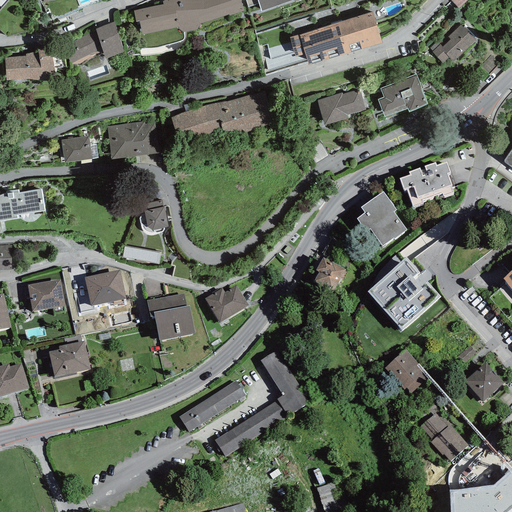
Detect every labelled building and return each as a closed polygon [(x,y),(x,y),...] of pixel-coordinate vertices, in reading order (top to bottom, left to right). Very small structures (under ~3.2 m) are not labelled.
[(0,0),(0,10),(9,0),(0,0)] [(163,5),(133,11),(135,22),(139,20),(142,35),(179,27),(179,30),(183,33),(197,30),(200,24),(229,15),(229,16),(244,11),(240,0),(165,0),(162,1),(163,5)] [(258,0),(262,11),(294,1),(293,0),(258,0)] [(468,0),(451,0),(460,8),(468,0)] [(305,55),(309,66),(382,44),(373,13),(299,35),(305,55)] [(95,29),(96,31),(63,47),(71,64),(102,49),(105,59),(124,52),(114,22),(95,29)] [(442,63),(448,57),(452,62),(475,41),(460,25),(447,37),(450,40),(442,47),(440,44),(433,51),(432,52),(442,63)] [(305,55),(299,35),(289,38),(295,58),(305,55)] [(430,48),(433,51),(440,44),(437,41),(430,48)] [(26,56),(5,58),(6,81),(28,79),(42,81),(55,75),(51,48),(38,50),(36,52),(25,54),(26,56)] [(491,55),(480,66),(489,75),(500,63),(491,55)] [(380,89),(383,98),(378,100),(384,117),(407,109),(409,112),(427,104),(417,75),(380,89)] [(186,112),(171,118),(183,157),(276,123),(265,90),(228,100),(206,105),(186,112)] [(347,115),(365,110),(360,90),(342,95),(341,93),(317,100),(324,125),(348,118),(347,115)] [(144,122),(107,126),(111,159),(160,154),(156,122),(144,124),(144,122)] [(89,136),(61,140),(64,163),(92,159),(89,136)] [(90,146),(92,159),(98,158),(96,145),(90,146)] [(511,149),(503,162),(511,167),(511,149)] [(410,175),(399,179),(403,190),(406,188),(413,208),(423,203),(422,201),(442,193),(443,196),(454,192),(451,186),(452,185),(448,173),(450,172),(447,162),(436,165),(435,162),(424,166),(425,169),(421,170),(420,167),(409,172),(410,175)] [(17,215),(45,211),(42,190),(18,193),(18,190),(6,191),(6,193),(0,195),(0,220),(17,218),(17,215)] [(365,213),(357,219),(366,231),(370,229),(382,246),(407,230),(394,212),(396,210),(383,192),(361,207),(365,213)] [(146,211),(163,207),(161,200),(145,204),(146,211)] [(146,211),(144,211),(147,227),(152,230),(168,227),(167,223),(164,207),(163,207),(146,211)] [(0,244),(0,270),(12,270),(12,245),(0,244)] [(120,257),(159,264),(161,252),(122,245),(120,257)] [(406,257),(368,291),(402,331),(441,296),(406,257)] [(345,270),(323,258),(316,270),(319,272),(314,282),(333,292),(345,270)] [(119,269),(84,277),(90,306),(125,298),(119,269)] [(511,271),(503,279),(511,289),(511,271)] [(60,279),(27,285),(32,311),(65,306),(60,279)] [(222,288),(205,298),(219,323),(249,306),(237,285),(224,292),(222,288)] [(0,329),(10,328),(3,294),(0,294),(0,329)] [(190,306),(186,306),(184,294),(147,301),(150,317),(154,316),(159,340),(195,333),(190,306)] [(65,345),(82,341),(80,335),(63,339),(65,345)] [(49,352),(54,377),(90,369),(84,341),(82,341),(65,345),(58,346),(59,350),(49,352)] [(469,346),(457,356),(464,364),(476,353),(469,346)] [(405,349),(384,368),(404,389),(406,388),(411,393),(430,376),(405,349)] [(283,396),(214,440),(225,458),(310,403),(276,351),(260,361),(283,396)] [(486,362),(464,381),(483,402),(504,383),(486,362)] [(8,364),(0,365),(0,396),(29,388),(22,363),(9,367),(8,364)] [(245,395),(236,381),(180,418),(189,432),(245,395)] [(450,462),(468,445),(450,425),(448,427),(435,413),(420,427),(432,441),(431,442),(450,462)] [(509,511),(511,510),(511,468),(493,485),(449,490),(451,511),(509,511)] [(324,511),(347,511),(336,482),(316,489),(324,511)] [(244,511),(242,503),(209,511),(244,511)]
